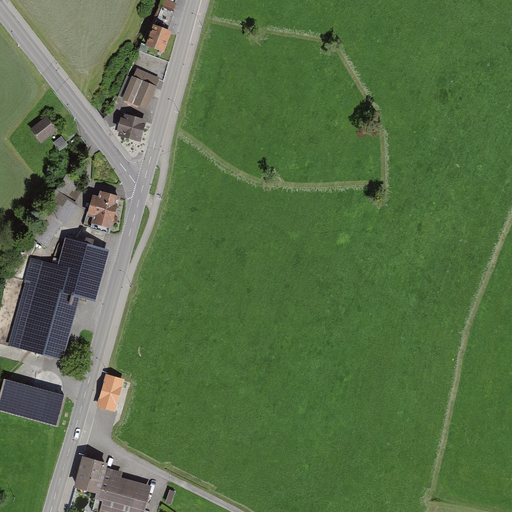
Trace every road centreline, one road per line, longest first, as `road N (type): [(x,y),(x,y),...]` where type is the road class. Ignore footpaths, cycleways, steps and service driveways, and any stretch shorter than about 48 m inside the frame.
road 1 (tertiary): [(51,511),(142,188)]
road 2 (tertiary): [(0,6),(142,188)]
road 3 (tertiary): [(142,188),(193,0)]
road 4 (track): [(238,511),(75,429)]
